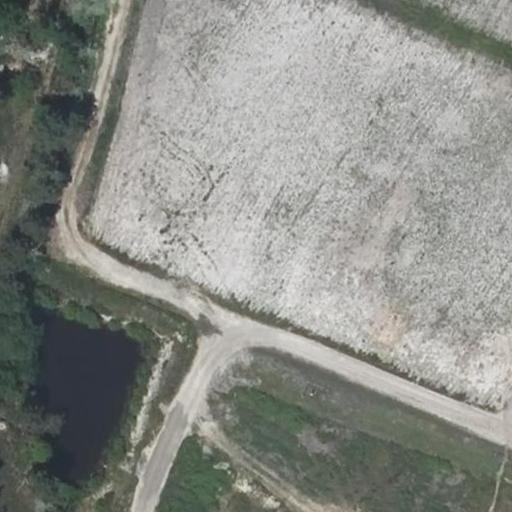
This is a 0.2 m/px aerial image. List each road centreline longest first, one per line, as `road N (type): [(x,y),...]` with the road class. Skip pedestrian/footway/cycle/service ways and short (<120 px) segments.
road 1 (track): [(145,511),(206,362),(232,342),(261,342),(76,255),(63,230),(122,0)]
road 2 (unclassified): [(261,342),(511,446)]
road 3 (track): [(511,55),(378,0)]
